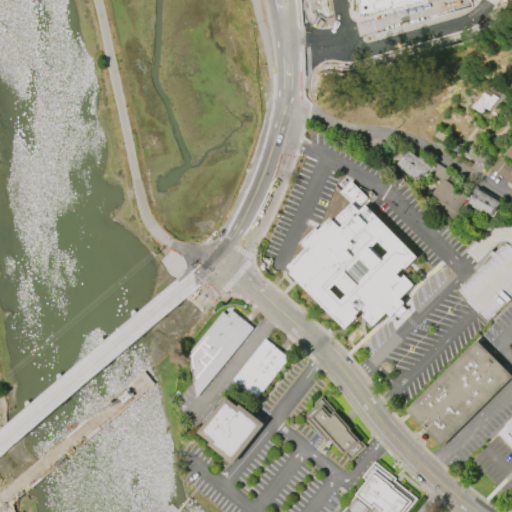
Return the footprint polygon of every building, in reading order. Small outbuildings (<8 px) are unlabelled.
[(418,0),(369,14),(367,16),(368,6),(367,0),(418,0)] [(499,98),(487,90),(477,105),(490,113),(499,98)] [(511,182),(511,143),(504,157),(500,155),(491,170),(511,182)] [(410,147),(433,164),(425,176),(421,173),(418,178),(415,176),(414,177),(402,168),(403,167),(398,164),(410,147)] [(431,194),(441,181),(431,174),(439,163),(452,173),(446,181),(468,197),(456,212),(431,194)] [(477,188),(501,202),(492,217),(486,214),(486,215),(472,206),(473,205),(469,202),(477,188)] [(367,205),(418,257),(406,269),(405,267),(398,274),(402,279),(406,275),(415,285),(401,298),(406,303),(392,317),(387,312),(374,326),(365,316),(368,313),(363,308),(355,316),(357,318),(346,329),(290,274),(292,271),(288,267),(321,234),(320,234),(328,226),(329,227),(353,203),(361,211),(367,205)] [(189,354),(223,313),(227,316),(231,310),(253,328),(196,398),(189,354)] [(232,380),(265,339),(289,358),(256,399),(232,380)] [(407,410),(478,341),(511,376),(442,445),(407,410)] [(200,432),(228,397),(239,407),(241,404),(267,424),(234,465),(210,445),(212,443),(200,432)] [(304,414),(322,397),(367,447),(350,463),(304,414)] [(511,446),(500,434),(508,426),(507,425),(511,420),(511,446)] [(407,511),(381,511),(383,510),(374,504),(372,506),(358,495),(370,480),(363,475),(375,462),(397,480),(396,481),(418,499),(407,511)]
